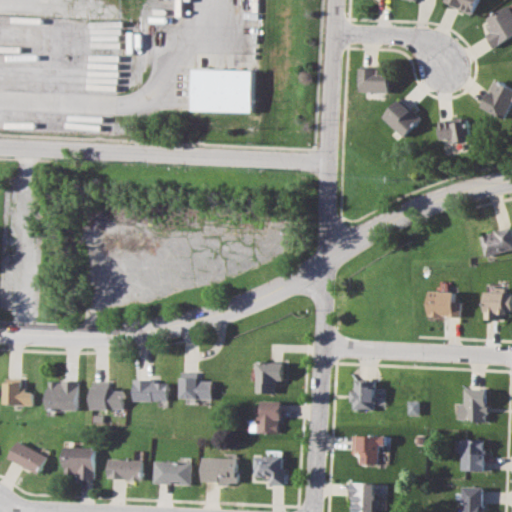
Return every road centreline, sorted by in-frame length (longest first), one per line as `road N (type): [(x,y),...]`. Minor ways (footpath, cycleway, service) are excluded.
road 1 (residential): [(336,0),(314,511)]
road 2 (tertiary): [(511,180),(384,223),(234,308),(144,332),(71,335)]
road 3 (residential): [(0,145),(329,162)]
road 4 (residential): [(321,349),(511,359)]
road 5 (residential): [(336,31),(420,33),(449,58)]
